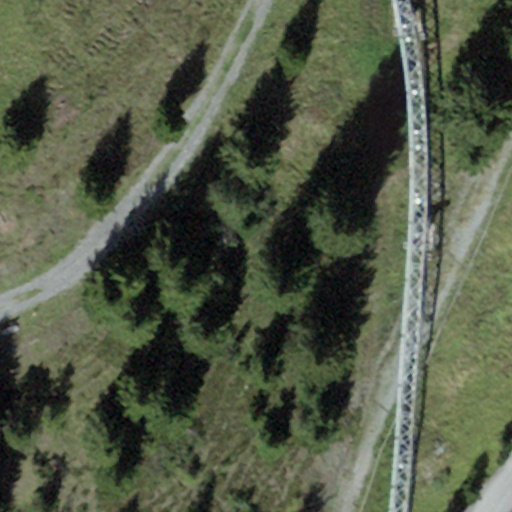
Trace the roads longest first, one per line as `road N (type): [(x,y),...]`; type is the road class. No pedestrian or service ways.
road 1 (track): [(511,114),(341,511)]
road 2 (track): [(256,0),(191,126),(107,230),(77,261),(0,304)]
